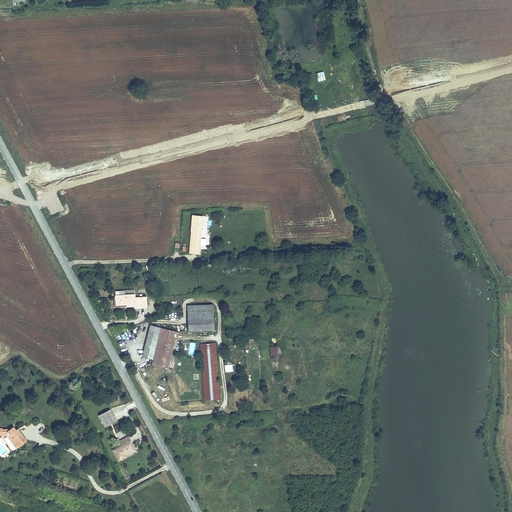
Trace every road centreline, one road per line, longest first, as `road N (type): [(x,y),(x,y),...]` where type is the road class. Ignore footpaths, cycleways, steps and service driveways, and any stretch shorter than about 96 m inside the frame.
road 1 (secondary): [(0,143),(196,511)]
road 2 (track): [(351,0),(384,99),(487,254),(511,273)]
road 3 (unknown): [(118,365),(132,367),(166,414),(223,409),(217,303),(188,298),(181,317)]
road 4 (unknown): [(170,462),(106,491),(79,457),(33,435)]
road 5 (unknown): [(62,261),(204,250)]
